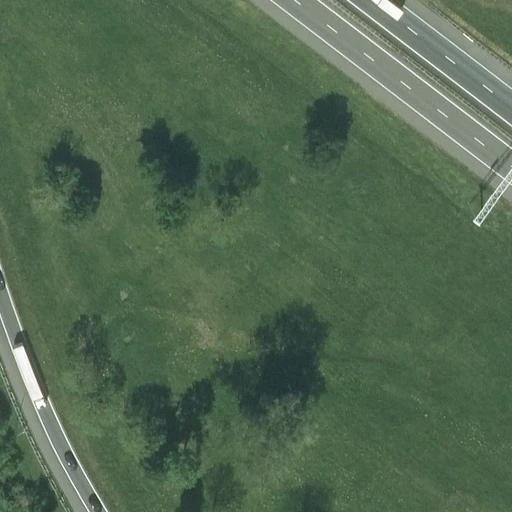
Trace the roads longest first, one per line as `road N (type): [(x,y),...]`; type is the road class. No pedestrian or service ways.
road 1 (motorway): [(293,0),(511,167)]
road 2 (motorway): [(0,299),(45,417),(95,511)]
road 3 (motorway): [(511,108),(370,0)]
